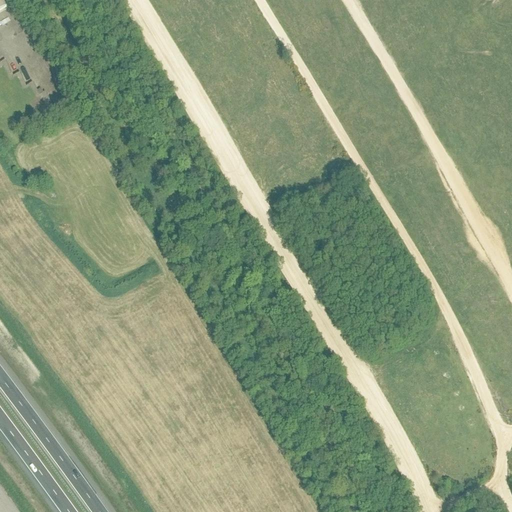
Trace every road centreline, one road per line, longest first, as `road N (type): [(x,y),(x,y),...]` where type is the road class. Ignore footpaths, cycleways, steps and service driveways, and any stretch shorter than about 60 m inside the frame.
road 1 (track): [(428,511),(383,416),(133,0)]
road 2 (track): [(258,0),(445,311),(505,444),(500,482),(511,508)]
road 3 (track): [(347,0),(511,287)]
road 4 (motorway): [(96,511),(0,379)]
